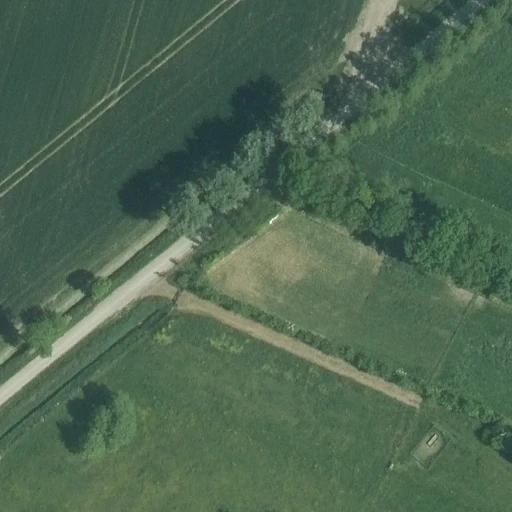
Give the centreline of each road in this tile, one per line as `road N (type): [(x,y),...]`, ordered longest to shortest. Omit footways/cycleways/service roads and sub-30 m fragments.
road 1 (unclassified): [(0,395),(484,0)]
road 2 (track): [(511,300),(254,187)]
